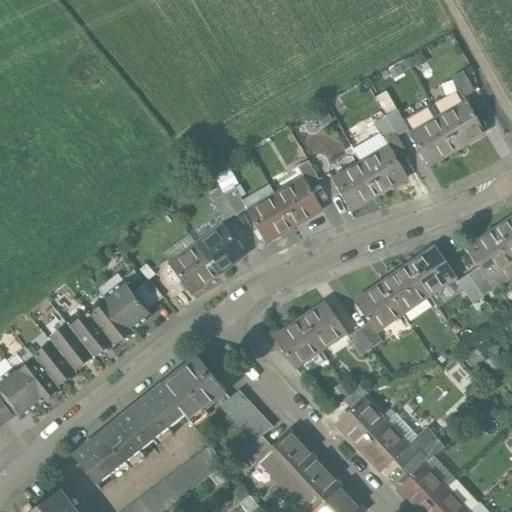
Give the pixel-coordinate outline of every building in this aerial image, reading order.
[(463,72),(452,79),(463,98),(474,91),(463,72)] [(467,102),(438,119),(456,149),(485,133),(467,102)] [(408,129),(397,110),(386,117),(397,136),(408,129)] [(397,136),(386,117),(374,124),(388,147),(390,146),(400,163),(409,157),(397,136)] [(438,119),(410,135),(428,165),(456,149),(438,119)] [(388,147),(361,163),(379,194),(408,177),(400,163),(390,146),(388,147)] [(361,163),(333,179),(351,210),(379,194),(361,163)] [(304,178),(276,195),(294,226),(322,209),(304,178)] [(246,207),(234,188),(223,195),(234,214),(246,207)] [(223,195),(212,202),(223,220),(234,214),(223,195)] [(276,195),(247,212),(266,243),(294,226),(276,195)] [(511,218),(494,231),(511,258),(511,218)] [(223,226),(197,246),(218,274),(245,254),(223,226)] [(511,258),(494,231),(467,249),(487,279),(511,262),(511,258)] [(155,242),(144,250),(157,268),(168,260),(155,242)] [(197,246),(170,266),(192,294),(218,274),(197,246)] [(436,247),(409,265),(429,295),(456,276),(436,247)] [(409,265),(382,284),(402,313),(429,295),(409,265)] [(163,298),(149,279),(133,292),(148,310),(163,298)] [(126,283),(106,298),(108,301),(90,315),(88,312),(70,326),(68,323),(48,339),(50,342),(32,356),(34,359),(16,373),(14,370),(0,381),(0,392),(19,416),(38,401),(40,404),(60,388),(58,385),(76,371),(74,368),(91,355),(94,358),(112,343),(115,346),(134,330),(132,328),(150,313),(148,310),(133,292),(126,283)] [(382,284),(355,302),(369,324),(374,331),(376,330),(402,313),(382,284)] [(346,332),(327,303),(301,320),(321,349),(346,332)] [(301,320),(274,338),(294,367),(321,349),(301,320)] [(374,331),(369,324),(359,330),(371,348),(383,340),(376,330),(374,331)] [(359,330),(348,338),(361,355),(371,348),(359,330)] [(199,356),(162,385),(189,419),(189,420),(226,391),(199,356)] [(189,419),(162,385),(116,421),(143,455),(189,419)] [(360,386),(344,400),(352,409),(363,399),(364,400),(370,394),(362,385),(360,386)] [(273,428),(244,387),(224,401),(254,442),(273,428)] [(352,409),(336,424),(359,448),(385,423),(364,400),(363,399),(352,409)] [(0,424),(11,417),(0,401),(0,424)] [(143,455),(116,421),(71,457),(97,491),(143,455)] [(385,423),(359,448),(381,473),(394,461),(408,448),(407,447),(385,423)] [(427,428),(407,447),(408,448),(394,461),(402,470),(435,438),(427,428)] [(306,511),(337,484),(289,431),(257,460),(303,511),(306,511)] [(435,438),(402,470),(410,478),(423,465),(424,467),(445,448),(435,438)] [(161,511),(225,465),(211,446),(123,511),(161,511)] [(410,478),(397,490),(416,511),(421,511),(446,490),(424,467),(423,465),(410,478)] [(362,511),(337,484),(306,511),(362,511)] [(72,511),(57,490),(27,511),(72,511)] [(465,511),(446,490),(421,511),(465,511)]
